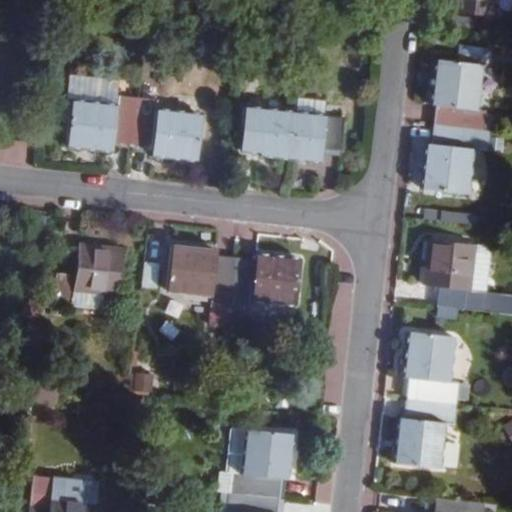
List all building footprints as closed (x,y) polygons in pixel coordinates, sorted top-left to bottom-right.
[(451,0),(451,5),(498,11),(499,0),(451,0)] [(446,51),(444,66),(474,69),(477,69),(484,66),(484,58),(480,52),(451,49),(446,51)] [(467,113),(474,69),(444,66),(428,63),(422,107),(430,109),(427,127),(475,133),(477,114),(467,113)] [(108,74),(59,68),(56,93),(61,94),(105,99),(108,74)] [(103,141),(121,143),(128,90),(109,89),(108,100),(105,99),(61,94),(55,145),(102,151),(103,141)] [(146,104),(147,92),(128,90),(121,143),(141,146),(140,157),(187,161),(193,111),(146,104)] [(317,97),(287,94),(285,109),(315,113),(317,97)] [(279,160),(285,109),(232,103),(228,138),(251,140),(249,157),(279,160)] [(330,149),(335,115),(315,113),(285,109),(279,160),(306,163),(308,147),(330,149)] [(463,153),(473,154),(475,133),(427,127),(425,148),(417,148),(412,191),(457,197),(463,153)] [(6,144),(7,161),(29,160),(28,143),(6,144)] [(414,288),(423,289),(422,309),(507,319),(509,299),(479,296),(461,293),(468,249),(420,244),(414,288)] [(479,251),(468,249),(461,293),(479,296),(485,258),(479,251)] [(103,304),(109,259),(65,254),(61,278),(39,275),(35,311),(58,314),(59,313),(60,300),(88,303),(103,304)] [(204,269),(204,264),(158,258),(152,306),(198,311),(197,323),(219,325),(227,272),(204,269)] [(245,269),(245,274),(227,272),(219,325),(239,328),(240,316),(286,321),(291,274),(245,269)] [(88,303),(60,300),(59,313),(86,316),(88,303)] [(431,383),(438,339),(391,333),(386,377),(392,379),(390,397),(442,403),(453,405),(455,386),(431,383)] [(425,422),(439,424),(442,403),(390,397),(387,418),(380,417),(375,458),(419,464),(425,422)] [(273,484),(279,437),(228,431),(222,477),(210,476),(207,497),(260,503),(264,483),(273,484)] [(50,495),(53,477),(16,472),(12,511),(78,511),(80,499),(50,495)] [(258,511),(260,503),(207,497),(205,511),(258,511)] [(468,511),(470,505),(416,498),(413,511),(468,511)]
